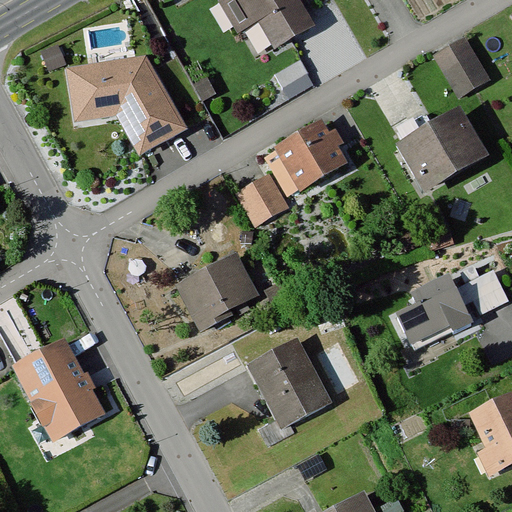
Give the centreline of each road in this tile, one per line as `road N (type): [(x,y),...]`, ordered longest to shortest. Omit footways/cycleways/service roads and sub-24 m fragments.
road 1 (residential): [(70,250),(491,0)]
road 2 (residential): [(70,250),(213,511)]
road 3 (residential): [(0,117),(70,250)]
